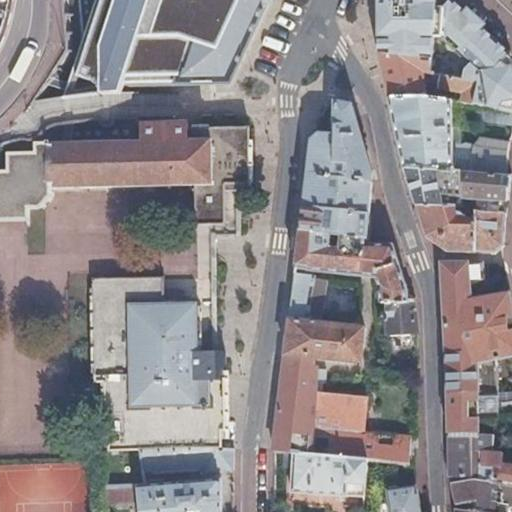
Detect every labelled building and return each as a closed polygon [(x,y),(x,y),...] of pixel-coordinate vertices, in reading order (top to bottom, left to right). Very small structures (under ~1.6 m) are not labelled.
[(271,0),(105,0),(73,97),(102,92),(120,93),(123,85),(231,85),(271,0)] [(474,112),(511,114),(511,59),(478,26),(467,16),(449,0),(378,0),(378,9),(379,54),(380,56),(430,62),(429,76),(461,83),(480,86),(474,112)] [(511,0),(494,0),(511,16),(511,0)] [(471,12),(467,16),(478,26),(481,22),(471,12)] [(430,62),(380,56),(385,81),(389,100),(423,105),(426,83),(441,88),(440,96),(463,103),(461,110),(474,112),(480,86),(461,83),(429,76),(430,62)] [(423,105),(389,100),(397,136),(405,169),(468,173),(507,175),(511,143),(511,139),(511,114),(474,112),(461,110),(423,105)] [(351,181),(372,182),(373,175),(363,143),(351,105),(334,103),(334,136),(335,165),(351,166),(351,181)] [(140,455),(217,450),(217,440),(226,440),(225,370),(219,370),(218,353),(210,353),(208,239),(234,238),(234,191),(249,191),(248,140),(238,140),(238,131),(190,132),(190,128),(179,129),(179,133),(173,133),(173,136),(141,137),(141,141),(38,144),(38,152),(11,153),(11,171),(0,171),(0,220),(47,220),(47,209),(56,208),(69,197),(70,189),(193,186),(195,277),(90,280),(90,291),(83,292),(85,376),(93,376),(93,387),(98,387),(99,419),(107,419),(107,427),(103,427),(103,445),(107,445),(107,455),(140,455)] [(307,177),(304,207),(370,215),(371,198),(372,182),(351,181),(351,166),(335,165),(334,136),(319,135),(311,140),(307,177)] [(468,173),(405,169),(405,172),(411,189),(417,207),(463,212),(464,202),(468,173)] [(511,175),(507,175),(468,173),(464,202),(491,204),(490,215),(505,217),(506,217),(507,207),(511,175)] [(302,222),(301,233),(368,242),(369,228),(370,215),(304,207),(302,222)] [(504,236),(505,217),(490,215),(463,212),(417,207),(422,222),(426,236),(446,253),(494,256),(504,249),(504,236)] [(301,233),(296,269),(362,275),(376,276),(377,280),(376,280),(379,304),(385,304),(385,315),(380,316),(378,317),(377,320),(378,322),(380,324),(385,324),(386,336),(418,335),(415,301),(409,301),(410,291),(393,246),(368,245),(368,242),(301,233)] [(511,312),(509,297),(471,303),(470,288),(488,281),(487,266),(437,264),(442,317),(446,354),(448,417),(448,435),(477,436),(477,423),(509,420),(511,419),(511,312)] [(283,386),(275,452),(295,454),(310,456),(313,415),(317,415),(319,395),(314,395),(315,385),(320,386),(321,379),(326,380),(327,373),(316,372),(317,367),(318,360),(360,364),(364,329),(321,325),(325,282),(314,280),(314,278),(295,276),(292,309),(283,386)] [(367,462),(396,464),(410,466),(415,456),(414,447),(414,439),(363,434),(366,400),(319,395),(317,415),(313,415),(310,456),(367,462)] [(496,438),(490,438),(490,455),(495,455),(509,455),(509,434),(503,434),(503,438),(496,438)] [(477,436),(448,435),(449,457),(449,479),(493,483),(494,471),(495,455),(490,455),(490,438),(477,436)] [(235,470),(233,449),(217,450),(140,455),(142,476),(235,470)] [(310,456),(295,454),(291,493),(364,500),(367,462),(310,456)] [(511,455),(509,455),(495,455),(494,471),(511,472),(511,455)] [(493,483),(449,479),(454,497),(457,511),(459,511),(494,511),(495,507),(511,508),(511,487),(493,484),(493,483)] [(219,511),(218,483),(143,486),(104,488),(104,503),(140,502),(140,511),(219,511)] [(390,511),(419,511),(419,509),(415,487),(388,492),(390,511)]
